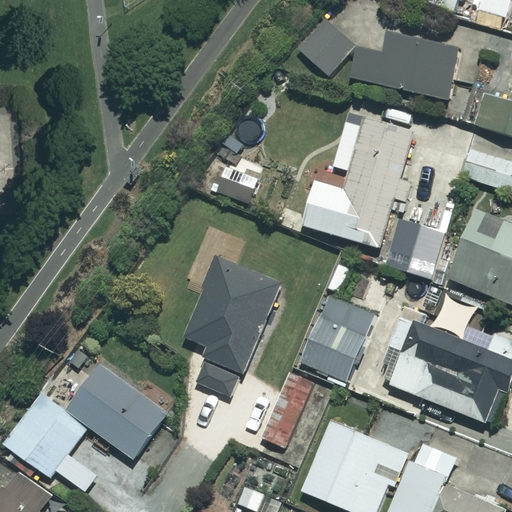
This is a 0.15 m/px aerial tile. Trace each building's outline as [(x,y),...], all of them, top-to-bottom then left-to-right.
[(511,0),(481,0),(479,10),(509,18),(511,4),(511,0)] [(356,47),(326,20),(299,50),(330,77),(356,47)] [(458,49),(388,33),(383,54),(359,48),(352,78),(447,100),(458,49)] [(511,103),(487,96),(478,126),(511,135),(511,103)] [(414,131),(365,118),(344,190),(316,182),(303,226),(380,248),(414,131)] [(511,162),(472,150),(464,178),(511,192),(511,162)] [(511,224),(475,210),(448,278),(511,303),(511,224)] [(207,359),(245,376),(285,286),(222,258),(186,338),(211,349),(207,359)] [(358,365),(373,327),(378,315),(328,296),(301,365),(347,384),(355,363),(358,365)] [(446,299),(436,324),(464,335),(474,310),(446,299)] [(373,327),(358,365),(393,378),(390,384),(494,426),(511,380),(511,360),(511,357),(511,339),(496,333),(489,351),(403,317),(396,336),(373,327)] [(245,376),(207,359),(196,383),(235,400),(245,376)] [(67,412),(90,427),(134,460),(168,414),(101,365),(67,412)] [(317,384),(292,373),(264,438),(290,449),(317,384)] [(90,427),(67,412),(43,394),(6,445),(51,478),(57,471),(86,492),(98,476),(69,455),(90,427)] [(378,511),(404,451),(332,422),(303,491),(353,511),(378,511)] [(435,511),(446,487),(458,459),(419,443),(390,511),(435,511)] [(40,511),(51,498),(16,473),(0,494),(0,511),(40,511)] [(508,511),(446,487),(435,511),(508,511)]
